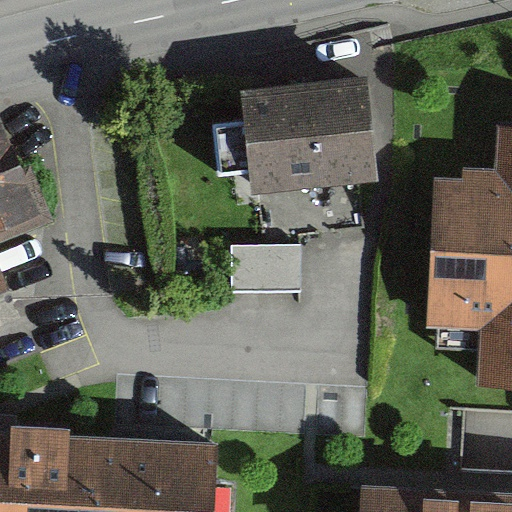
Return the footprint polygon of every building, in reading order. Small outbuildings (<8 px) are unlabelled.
[(372,53),(241,67),(245,104),(215,107),(220,154),(252,150),(255,177),(383,163),(372,53)] [(0,105),(0,278),(10,274),(0,249),(0,217),(49,198),(10,101),(0,105)] [(511,111),(503,111),(500,165),(439,162),(431,309),(485,311),(482,368),(511,369),(511,111)] [(303,237),(237,239),(238,279),(304,277),(303,237)] [(0,409),(0,511),(214,511),(218,421),(0,409)] [(511,511),(511,474),(366,467),(363,511),(511,511)]
